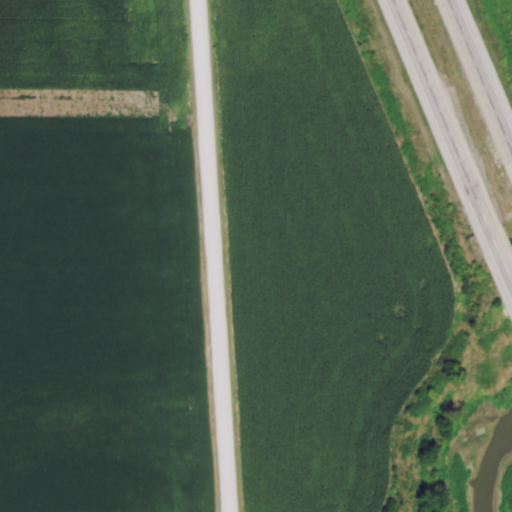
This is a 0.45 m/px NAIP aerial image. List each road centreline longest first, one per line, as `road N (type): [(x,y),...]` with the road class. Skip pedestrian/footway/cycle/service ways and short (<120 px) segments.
road 1 (residential): [(197,0),(230,511)]
road 2 (motorway): [(392,0),(502,261)]
road 3 (motorway): [(511,151),(448,0)]
